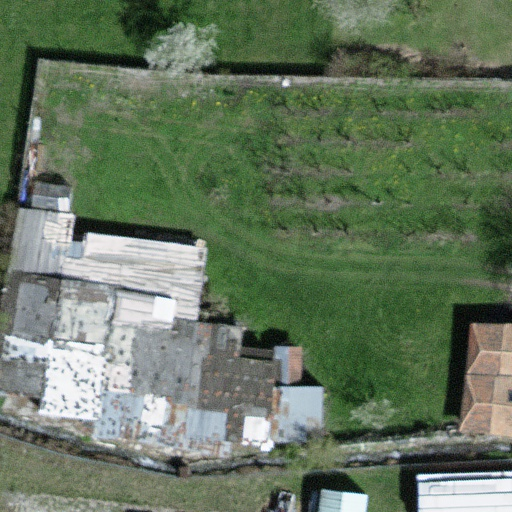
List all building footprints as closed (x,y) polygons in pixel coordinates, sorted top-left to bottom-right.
[(201,230),(134,232),(136,278),(202,276),(201,230)] [(201,315),(195,425),(321,431),(324,374),(290,373),(292,336),(239,333),(240,317),(201,315)] [(511,328),(477,326),(469,426),(511,429),(511,328)] [(422,511),(511,508),(511,459),(415,463),(416,511),(422,511)] [(368,511),(370,499),(329,494),(326,511),(368,511)]
